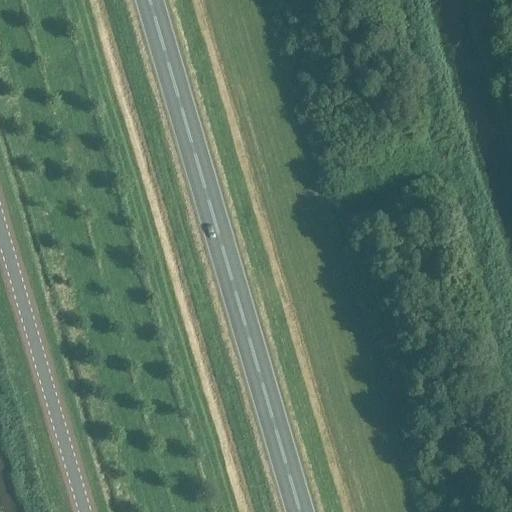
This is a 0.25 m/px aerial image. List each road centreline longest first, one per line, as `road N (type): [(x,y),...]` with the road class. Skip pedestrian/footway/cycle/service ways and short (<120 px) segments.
road 1 (trunk): [(299,511),(150,0)]
road 2 (unclassified): [(77,511),(0,246)]
